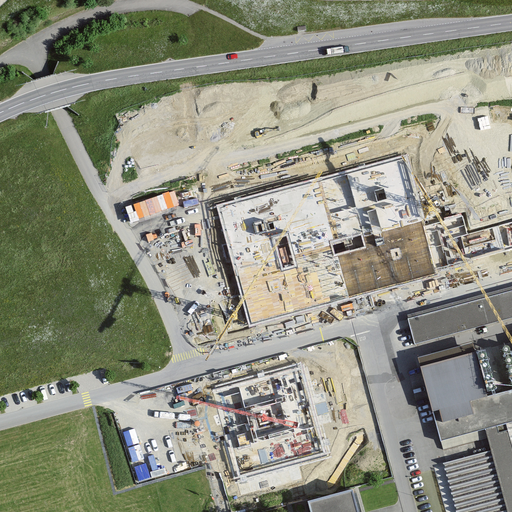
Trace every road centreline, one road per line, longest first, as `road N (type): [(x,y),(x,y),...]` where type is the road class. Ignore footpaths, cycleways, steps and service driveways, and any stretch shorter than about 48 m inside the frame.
road 1 (primary): [(0,113),(107,79),(511,21)]
road 2 (unclassified): [(412,511),(359,321),(188,370)]
road 3 (unclassified): [(188,370),(156,284),(90,175),(28,45)]
road 4 (unclassified): [(188,370),(0,421)]
road 5 (unclassified): [(28,45),(127,4),(191,8)]
